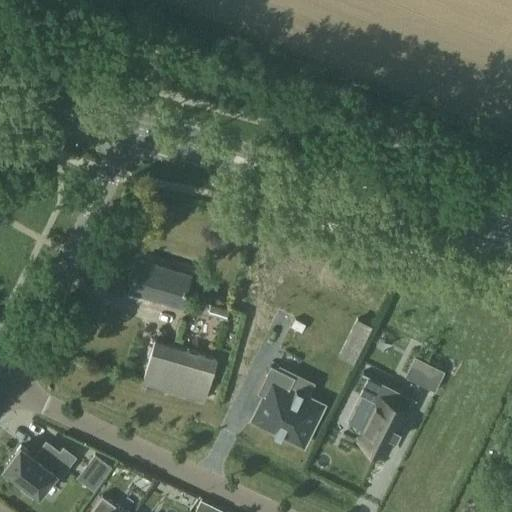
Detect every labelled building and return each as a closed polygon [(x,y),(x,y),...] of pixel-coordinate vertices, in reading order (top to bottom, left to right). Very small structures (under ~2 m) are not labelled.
[(138,258),(129,289),(183,304),(191,274),(156,264),(156,263),(138,258)] [(291,325),(302,331),(306,323),(295,317),(291,325)] [(155,338),(142,382),(205,401),(218,356),(155,338)] [(406,374),(417,379),(426,361),(415,356),(406,374)] [(293,378),(269,366),(256,393),(263,397),(252,421),(274,432),(275,429),(303,442),(320,406),(306,399),(301,409),(282,400),(293,378)] [(414,396),(368,373),(358,392),(377,401),(359,438),(386,452),(394,437),(397,438),(402,427),(399,426),(414,396)] [(38,456),(21,444),(4,466),(26,482),(22,487),(33,495),(37,491),(40,493),(56,472),(61,476),(77,454),(64,444),(60,449),(50,440),(38,456)] [(95,452),(83,467),(100,480),(112,465),(95,452)] [(104,511),(113,501),(102,493),(88,511),(104,511)] [(127,511),(113,501),(104,511),(127,511)]
